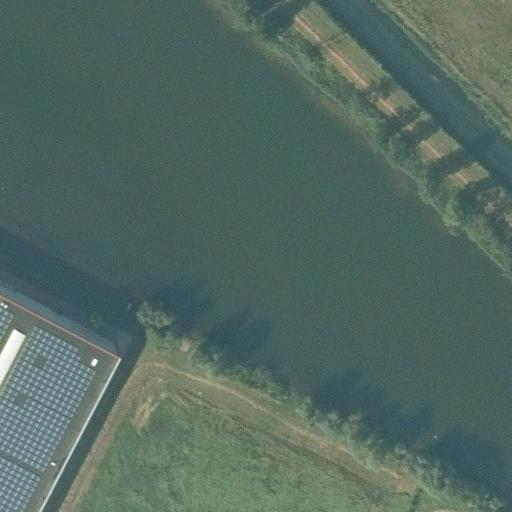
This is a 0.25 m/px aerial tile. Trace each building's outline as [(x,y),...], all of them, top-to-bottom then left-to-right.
[(0,280),(0,511),(27,511),(116,342),(0,280)] [(165,381),(154,402),(177,414),(188,393),(165,381)] [(188,393),(177,414),(189,421),(202,427),(213,406),(188,393)] [(154,402),(143,423),(178,442),(189,421),(177,414),(154,402)] [(213,406),(202,427),(225,439),(236,418),(213,406)] [(189,421),(178,442),(214,460),(225,439),(202,427),(189,421)] [(143,423),(132,445),(167,463),(178,442),(143,423)] [(178,442),(167,463),(203,482),(214,460),(178,442)] [(132,445),(121,466),(156,484),(167,463),(132,445)] [(295,449),(284,470),(307,482),(318,461),(295,449)] [(318,461),(307,482),(319,488),(332,495),(343,474),(318,461)] [(167,463),(156,484),(192,503),(203,482),(167,463)] [(121,466),(109,487),(145,506),(156,484),(121,466)] [(284,470),(273,491),(308,510),(319,488),(307,482),(284,470)] [(343,474),(332,495),(355,507),(366,486),(343,474)] [(156,484),(145,506),(156,511),(186,511),(192,503),(156,484)] [(109,487),(98,509),(104,511),(141,511),(145,506),(109,487)] [(319,488),(308,510),(312,511),(352,511),(355,507),(332,495),(319,488)] [(273,491),(261,511),(307,511),(308,510),(273,491)]
